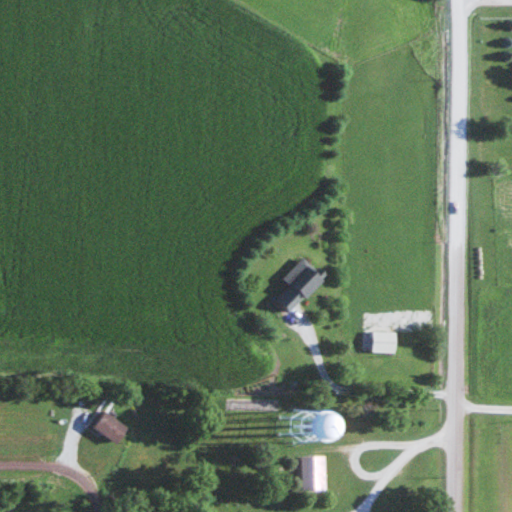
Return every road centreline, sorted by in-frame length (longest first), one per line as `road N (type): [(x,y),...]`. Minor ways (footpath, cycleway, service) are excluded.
road 1 (residential): [(452,511),(454,0)]
road 2 (residential): [(92,511),(85,486),(66,465),(0,460)]
